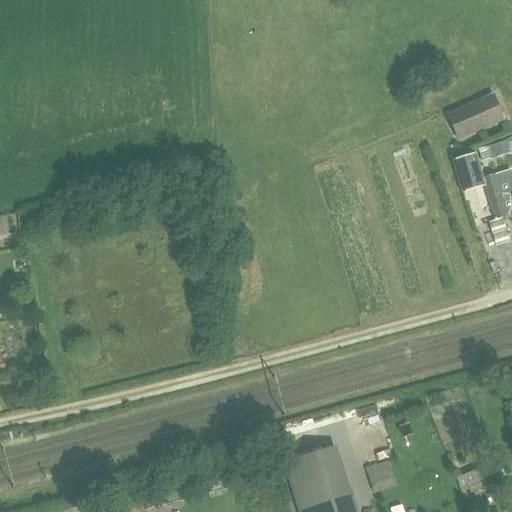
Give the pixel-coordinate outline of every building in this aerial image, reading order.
[(361,15),(375,9),(371,0),(355,0),(361,15)] [(493,96),(447,115),(457,139),(503,119),(493,96)] [(489,158),(507,153),(511,151),(511,139),(509,140),(508,139),(491,144),(492,147),(486,149),(489,158)] [(473,160),(452,169),(463,196),(484,187),(473,160)] [(482,180),(493,218),(507,214),(509,224),(511,225),(511,190),(500,194),(495,176),(482,180)] [(358,511),(336,445),(281,464),(297,511),(358,511)] [(395,486),(390,470),(368,477),(373,493),(395,486)] [(141,496),(145,509),(183,500),(180,487),(141,496)]
